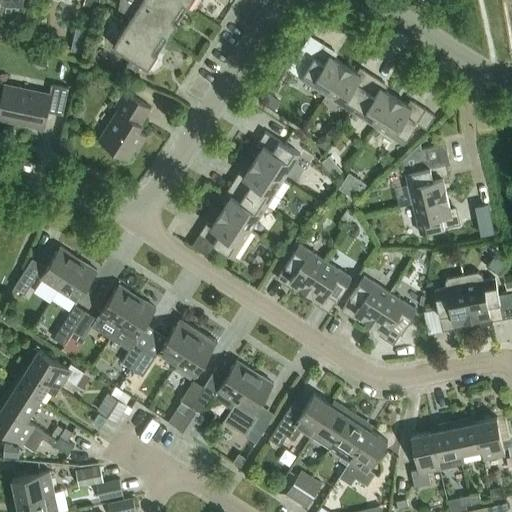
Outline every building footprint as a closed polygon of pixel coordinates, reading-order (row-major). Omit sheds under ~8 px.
[(121,0),(120,8),(132,16),(113,46),(148,68),(158,53),(153,50),(163,34),(168,38),(178,22),(173,19),(183,3),(188,7),(192,0),(121,0)] [(310,63),(301,77),(327,94),(346,65),(331,55),(334,50),(309,34),(296,55),(310,63)] [(86,44),(74,41),(71,51),(84,54),(86,44)] [(346,65),(327,94),(352,110),(374,76),(363,69),(360,74),(346,65)] [(107,79),(120,84),(124,76),(111,71),(107,79)] [(63,115),(69,88),(52,84),(49,95),(6,86),(8,75),(7,75),(0,106),(0,117),(44,127),(47,112),(63,115)] [(374,76),(352,110),(377,126),(396,97),(382,88),(385,83),(374,76)] [(141,123),(151,107),(125,91),(114,108),(118,110),(98,140),(128,159),(135,147),(138,150),(147,135),(138,130),(142,124),(141,123)] [(271,92),(264,101),(275,109),(281,100),(271,92)] [(414,101),(411,106),(396,97),(377,126),(403,143),(417,122),(426,128),(435,115),(414,101)] [(263,146),(254,161),(283,180),(300,154),(265,132),(258,143),(263,146)] [(320,137),(316,144),(326,151),(333,140),(326,135),(320,137)] [(406,173),(413,203),(447,195),(443,178),(449,176),(446,164),(450,163),(445,143),(421,149),(420,143),(403,160),(406,173)] [(321,161),(335,176),(343,169),(329,154),(321,161)] [(232,183),(267,205),(283,180),(254,161),(244,175),(239,172),(232,183)] [(349,173),(339,189),(356,200),(366,184),(349,173)] [(221,211),(251,230),(267,205),(232,183),(225,194),(230,197),(221,211)] [(451,211),(447,195),(413,203),(421,233),(460,223),(457,210),(451,211)] [(485,202),(472,205),(477,233),(490,231),(485,202)] [(355,213),(347,208),(340,218),(348,223),(355,213)] [(251,230),(221,211),(212,226),(207,223),(199,234),(234,256),(251,230)] [(292,281),(306,290),(325,260),(299,243),(277,278),(288,286),(292,281)] [(40,277),(59,289),(78,259),(60,247),(40,277)] [(78,259),(59,289),(77,301),(97,270),(78,259)] [(325,260),(306,290),(321,299),(317,304),(329,312),(351,277),(325,260)] [(24,294),(37,274),(27,267),(14,287),(24,294)] [(478,271),(463,274),(465,284),(474,327),(491,324),(490,320),(503,318),(495,278),(483,280),(482,274),(478,271)] [(511,271),(503,273),(506,286),(511,284),(511,271)] [(465,284),(463,274),(448,277),(445,282),(446,287),(435,290),(443,330),(456,327),(457,331),(474,327),(465,284)] [(356,313),(371,322),(390,292),(364,275),(341,310),(353,318),(356,313)] [(99,315),(118,327),(137,296),(119,284),(99,315)] [(390,292),(371,322),(385,331),(382,336),(393,344),(416,309),(390,292)] [(137,296),(118,327),(136,339),(156,308),(137,296)] [(62,324),(54,337),(65,344),(73,331),(86,311),(76,304),(62,324)] [(86,311),(73,331),(84,338),(97,318),(86,311)] [(158,352),(176,364),(199,329),(181,318),(178,322),(177,322),(158,352)] [(215,346),(214,346),(217,341),(199,329),(176,364),(195,376),(215,346)] [(65,344),(63,347),(75,354),(85,339),(84,338),(73,331),(65,344)] [(129,374),(145,349),(134,342),(117,369),(126,375),(127,372),(129,374)] [(39,349),(28,367),(51,382),(59,388),(60,388),(66,378),(76,384),(84,372),(71,363),(68,367),(39,349)] [(155,356),(145,349),(129,374),(131,375),(136,374),(137,372),(143,376),(155,356)] [(201,414),(213,396),(232,408),(255,372),(236,360),(217,389),(206,382),(203,386),(204,387),(187,413),(186,413),(177,426),(189,434),(201,414)] [(55,394),(59,388),(51,382),(28,367),(24,373),(20,370),(11,383),(39,401),(46,389),(55,394)] [(258,415),(257,416),(254,414),(274,384),(255,372),(232,408),(224,420),(246,434),(245,436),(256,443),(269,422),(258,415)] [(193,380),(180,400),(176,406),(186,413),(187,413),(204,387),(203,386),(193,380)] [(26,420),(27,419),(39,401),(11,383),(3,397),(7,399),(3,405),(26,420)] [(311,437),(317,428),(317,427),(332,404),(314,393),(297,418),(287,411),(269,439),(280,446),(287,435),(294,440),(300,430),(311,437)] [(117,422),(128,405),(126,404),(111,394),(110,394),(99,411),(117,422)] [(317,428),(336,440),(353,413),(340,404),(338,408),(332,404),(317,427),(317,428)] [(67,440),(67,441),(60,436),(57,439),(51,435),(27,419),(26,420),(3,405),(0,409),(0,428),(34,450),(42,437),(68,454),(74,444),(67,440)] [(99,413),(93,422),(100,426),(106,418),(99,413)] [(347,447),(341,456),(348,461),(354,452),(355,452),(370,429),(364,425),(367,421),(353,413),(336,440),(347,447)] [(482,448),(481,448),(484,459),(505,454),(497,417),(476,421),(482,448)] [(460,453),(481,448),(482,448),(476,421),(469,423),(468,418),(453,421),(460,453)] [(462,464),(460,453),(453,421),(438,425),(439,429),(432,431),(437,458),(438,458),(440,468),(462,464)] [(57,424),(51,435),(57,439),(60,436),(67,441),(67,440),(73,432),(65,427),(64,429),(57,424)] [(354,452),(348,461),(339,476),(349,483),(351,483),(355,477),(367,485),(375,473),(369,469),(388,441),(370,429),(355,452),(354,452)] [(428,471),(440,468),(438,458),(437,458),(432,431),(411,435),(418,469),(411,471),(414,486),(430,483),(428,471)] [(3,456),(18,457),(20,445),(4,443),(3,456)] [(239,451),(233,461),(241,465),(247,456),(239,451)] [(96,482),(104,481),(100,464),(76,469),(79,486),(96,482)] [(285,494),(296,501),(312,476),(301,469),(285,494)] [(44,494),(54,492),(49,470),(13,478),(17,499),(43,493),(44,494)] [(322,482),(312,476),(296,501),(306,507),(322,482)] [(104,481),(96,482),(100,499),(123,494),(119,478),(104,481)] [(499,485),(490,487),(492,498),(501,496),(499,485)] [(15,511),(57,511),(58,511),(54,492),(44,494),(43,493),(17,499),(19,506),(14,507),(15,511)] [(468,494),(470,502),(481,500),(479,492),(468,494)] [(466,503),(470,502),(468,494),(448,499),(450,511),(451,511),(467,508),(466,503)] [(132,496),(108,502),(110,511),(136,511),(137,511),(132,496)] [(409,506),(406,498),(396,500),(398,508),(409,506)]
